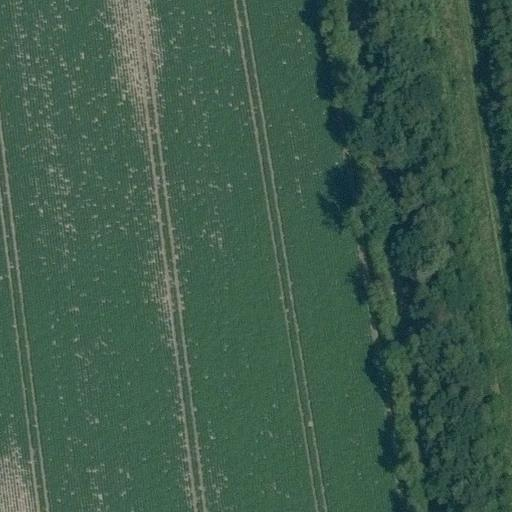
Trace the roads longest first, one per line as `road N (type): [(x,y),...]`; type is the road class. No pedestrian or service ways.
road 1 (track): [(345,0),(427,511)]
road 2 (track): [(458,0),(511,325)]
